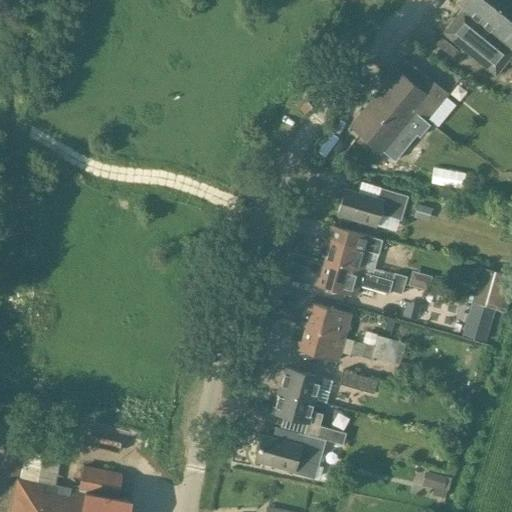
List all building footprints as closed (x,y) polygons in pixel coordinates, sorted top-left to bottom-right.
[(494,74),(511,52),(511,0),(456,0),(455,1),(462,6),(442,32),(494,74)] [(381,152),(403,125),(414,135),(447,94),(404,59),(396,69),(395,69),(348,124),(381,152)] [(406,195),(378,187),(375,198),(343,188),(336,213),(374,224),(377,213),(399,219),(406,195)] [(361,271),(366,250),(376,253),(380,238),(332,225),(322,260),(361,271)] [(322,260),(316,284),(355,295),(358,284),(388,292),(388,290),(400,293),(403,283),(392,280),(361,271),(322,260)] [(505,288),(510,289),(511,282),(511,275),(488,268),(478,303),(499,309),(505,288)] [(394,274),(392,280),(403,283),(405,277),(394,274)] [(311,302),(304,325),(342,336),(349,313),(311,302)] [(484,339),(491,316),(479,313),(472,336),(484,339)] [(342,336),(304,325),(297,349),(335,360),(342,336)] [(377,335),(374,346),(386,349),(389,339),(377,335)] [(383,360),(386,349),(374,346),(371,356),(383,360)] [(278,389),(312,398),(319,376),(284,366),(278,389)] [(377,380),(342,370),(338,384),(374,394),(377,380)] [(306,421),(303,433),(324,439),(337,442),(340,431),(320,425),(322,414),(309,410),(312,398),(278,389),(271,412),(306,421)] [(324,439),(303,433),(296,431),(293,443),(260,434),(254,458),(292,469),(291,471),(313,477),(324,439)] [(9,511),(127,511),(130,500),(117,498),(122,473),(83,465),(78,490),(54,485),(60,453),(26,446),(19,479),(16,478),(9,511)] [(426,470),(423,483),(434,486),(432,495),(445,498),(447,490),(443,489),(446,475),(426,470)]
